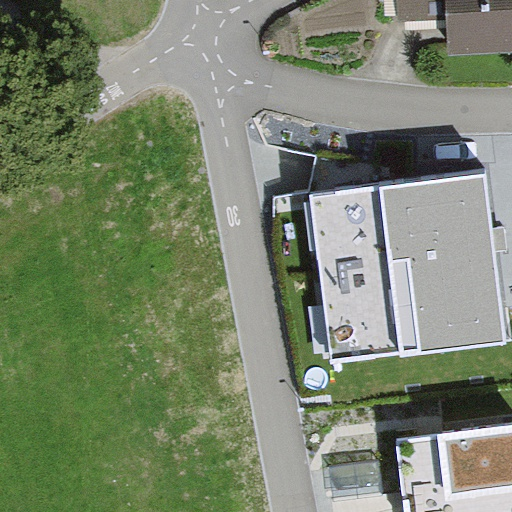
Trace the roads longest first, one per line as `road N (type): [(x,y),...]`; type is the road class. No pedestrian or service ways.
road 1 (residential): [(289,511),(211,86)]
road 2 (residential): [(211,86),(273,82),(511,105)]
road 3 (unclassified): [(200,27),(0,148)]
road 4 (track): [(0,9),(104,79)]
